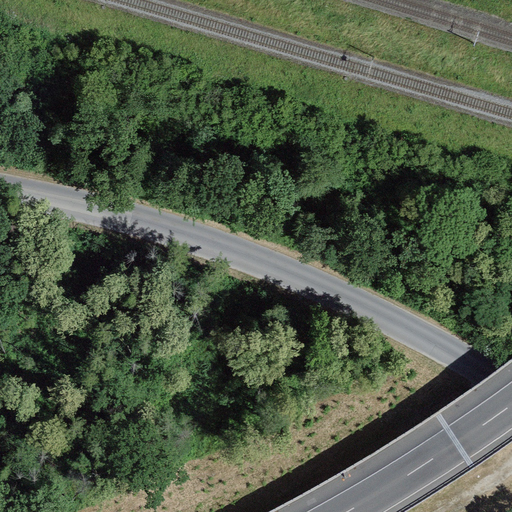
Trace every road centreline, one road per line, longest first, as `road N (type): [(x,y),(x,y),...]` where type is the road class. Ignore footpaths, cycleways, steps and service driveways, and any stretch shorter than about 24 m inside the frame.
road 1 (unclassified): [(0,189),(149,222),(292,277),(398,324),(511,393)]
road 2 (motorway): [(511,404),(347,511)]
